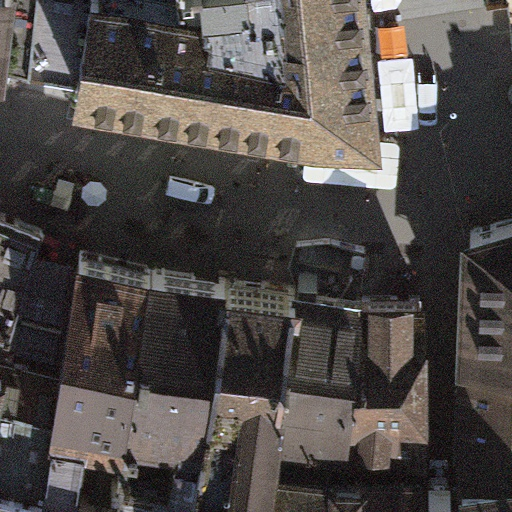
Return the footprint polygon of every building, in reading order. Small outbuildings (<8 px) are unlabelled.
[(0,0),(0,65),(32,74),(40,0),(0,0)] [(317,122),(375,124),(365,22),(209,4),(178,0),(40,0),(32,74),(317,122)] [(178,0),(209,4),(365,22),(363,0),(178,0)] [(0,354),(5,356),(43,230),(0,213),(0,354)] [(511,218),(472,229),(463,445),(511,442),(511,218)] [(63,372),(55,424),(71,428),(121,438),(127,439),(129,422),(156,266),(82,249),(63,372)] [(156,266),(129,422),(127,439),(124,458),(129,459),(132,437),(138,438),(140,423),(178,427),(174,457),(198,440),(220,276),(156,266)] [(198,440),(193,477),(267,490),(272,461),(274,437),(296,289),(297,283),(220,276),(198,440)] [(296,289),(274,437),(320,442),(321,430),(334,431),(348,433),(363,297),(296,289)] [(363,297),(348,433),(334,431),(332,461),(332,470),(422,470),(422,296),(363,297)] [(34,364),(5,356),(0,373),(0,511),(39,511),(55,424),(63,372),(34,364)] [(92,495),(74,490),(81,446),(71,428),(55,424),(39,511),(114,511),(124,458),(127,439),(121,438),(117,465),(96,462),(92,495)] [(187,511),(193,477),(198,440),(174,457),(170,478),(128,470),(129,459),(124,458),(114,511),(187,511)] [(511,511),(511,442),(463,445),(464,511),(511,511)] [(327,511),(332,470),(332,461),(309,459),(308,467),(272,461),(267,490),(263,511),(327,511)] [(421,511),(422,470),(332,470),(327,511),(421,511)] [(263,511),(267,490),(193,477),(187,511),(263,511)]
